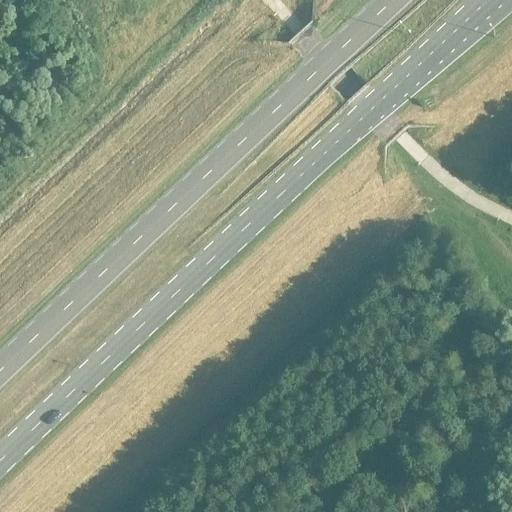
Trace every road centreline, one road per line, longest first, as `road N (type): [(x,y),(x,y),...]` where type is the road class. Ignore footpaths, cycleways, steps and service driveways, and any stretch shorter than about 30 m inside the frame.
road 1 (trunk): [(0,460),(487,0)]
road 2 (trunk): [(391,0),(0,370)]
